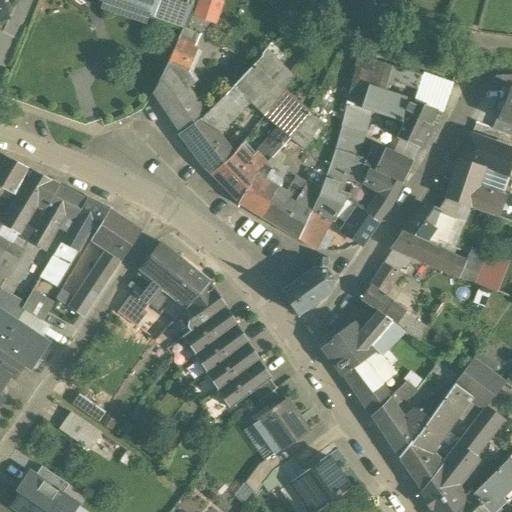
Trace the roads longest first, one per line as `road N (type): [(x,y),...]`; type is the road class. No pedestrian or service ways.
road 1 (residential): [(289,341),(356,288),(489,44)]
road 2 (residential): [(0,461),(170,209)]
road 3 (residential): [(289,341),(405,511)]
road 4 (residential): [(0,137),(170,209)]
road 5 (track): [(511,46),(464,40),(337,0)]
road 6 (residential): [(170,209),(229,256),(289,341)]
